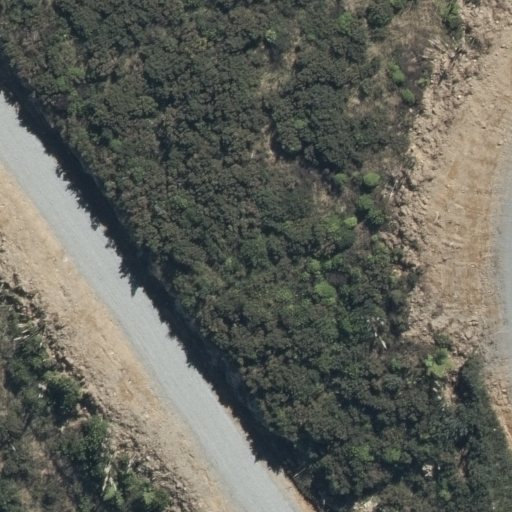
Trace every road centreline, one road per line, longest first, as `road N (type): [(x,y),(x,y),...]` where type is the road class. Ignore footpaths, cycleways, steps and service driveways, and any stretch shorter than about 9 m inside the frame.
road 1 (track): [(0,223),(218,511)]
road 2 (track): [(511,401),(488,239),(511,180)]
